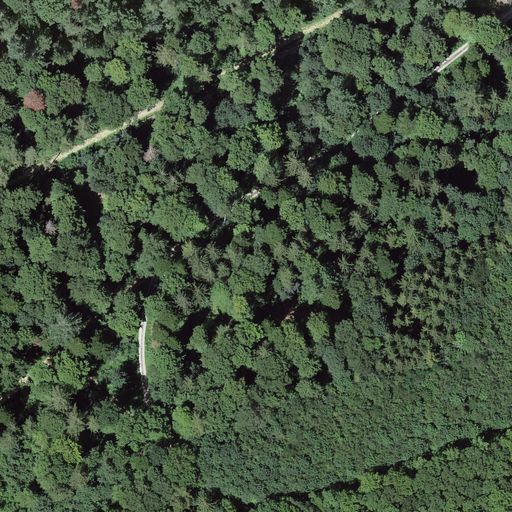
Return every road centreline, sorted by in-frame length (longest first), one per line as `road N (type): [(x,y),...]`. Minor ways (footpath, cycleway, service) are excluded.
road 1 (track): [(0,402),(254,186),(341,136),(511,15)]
road 2 (track): [(39,368),(84,376),(165,443),(203,489),(264,508),(511,424)]
road 3 (track): [(361,0),(152,117),(0,190)]
road 4 (track): [(157,265),(140,330),(142,379),(165,443)]
